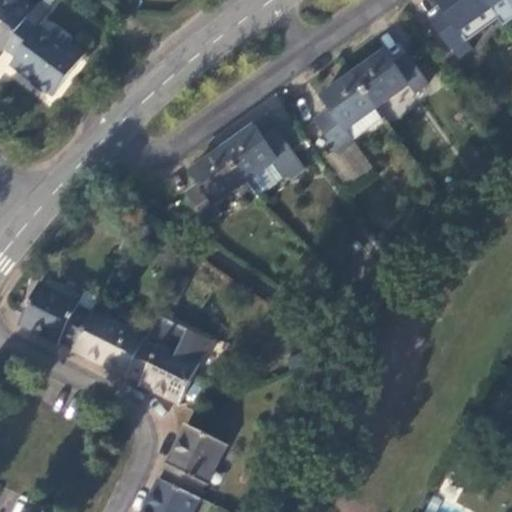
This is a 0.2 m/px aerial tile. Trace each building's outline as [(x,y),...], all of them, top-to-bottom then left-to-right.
[(0,0),(0,48),(3,50),(5,48),(26,19),(30,13),(13,0),(0,0)] [(490,8),(484,0),(435,0),(443,11),(430,19),(450,48),(464,39),(466,42),(498,19),(490,8)] [(511,0),(484,0),(490,8),(498,19),(503,26),(511,19),(511,0)] [(26,19),(5,48),(15,56),(10,64),(52,95),(85,49),(72,40),(67,46),(39,26),(38,28),(26,19)] [(352,73),(377,107),(407,87),(413,95),(428,83),(407,54),(393,64),(384,50),(352,73)] [(375,109),(377,107),(352,73),(319,96),(328,110),(314,119),(335,149),(351,138),(353,140),(382,119),(375,109)] [(222,148),(245,182),(277,159),(284,168),(297,158),(275,129),(263,137),(254,126),(222,148)] [(351,138),(335,149),(325,157),(347,188),(374,170),(353,140),(351,138)] [(215,203),(245,182),(222,148),(191,170),(199,183),(186,193),(207,222),(221,212),(215,203)] [(38,284),(21,316),(17,325),(57,344),(58,342),(72,348),(90,312),(76,305),(78,303),(38,284)] [(145,337),(91,310),(90,312),(72,348),(71,351),(126,377),(127,374),(144,339),(145,337)] [(127,374),(140,380),(139,384),(180,402),(199,363),(197,362),(208,340),(156,315),(145,337),(144,339),(127,374)] [(225,444),(186,423),(166,464),(168,465),(161,478),(196,496),(203,482),(206,484),(225,444)] [(191,511),(199,497),(196,496),(161,478),(159,478),(142,511),(191,511)]
